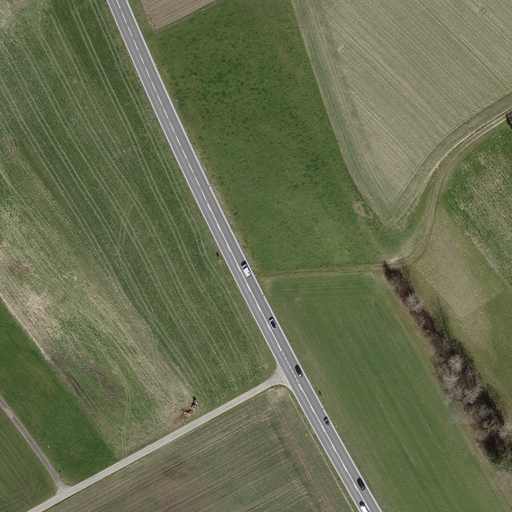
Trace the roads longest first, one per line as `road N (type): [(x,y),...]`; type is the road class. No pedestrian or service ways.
road 1 (secondary): [(117,0),(293,373)]
road 2 (track): [(245,280),(395,272),(418,249),(440,186),(468,148),(511,112)]
road 3 (unclassified): [(293,373),(33,511)]
road 4 (secondary): [(293,373),(370,511)]
